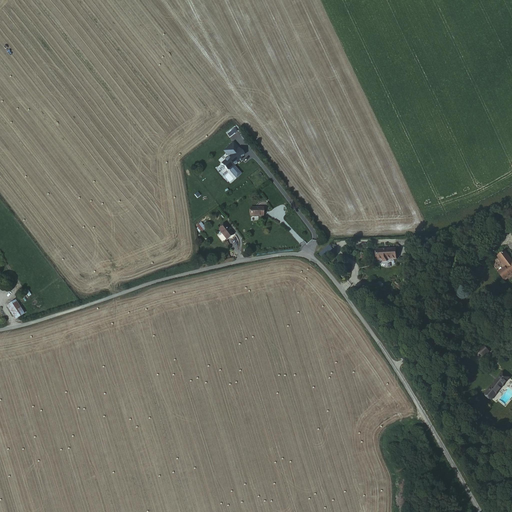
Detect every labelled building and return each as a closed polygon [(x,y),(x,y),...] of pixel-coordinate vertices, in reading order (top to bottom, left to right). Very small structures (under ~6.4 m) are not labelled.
[(229,173),(247,157),(234,142),(223,151),(229,157),(221,164),(229,173)] [(257,183),(259,186),(267,180),(263,174),(260,177),(262,179),(257,183)] [(260,204),(247,203),(247,212),(260,213),(260,204)] [(230,230),(223,221),(217,226),(224,235),(230,230)] [(203,228),(199,222),(195,225),(199,231),(203,228)] [(511,267),(511,252),(507,247),(499,255),(505,261),(495,270),(501,277),(511,267)] [(396,261),(396,250),(376,251),(376,262),(381,261),(382,263),(385,263),(385,261),(396,261)] [(29,313),(20,300),(12,306),(21,319),(29,313)] [(488,351),(494,346),(489,340),(483,345),(488,351)] [(511,374),(511,366),(510,365),(493,386),(498,390),(511,374)]
